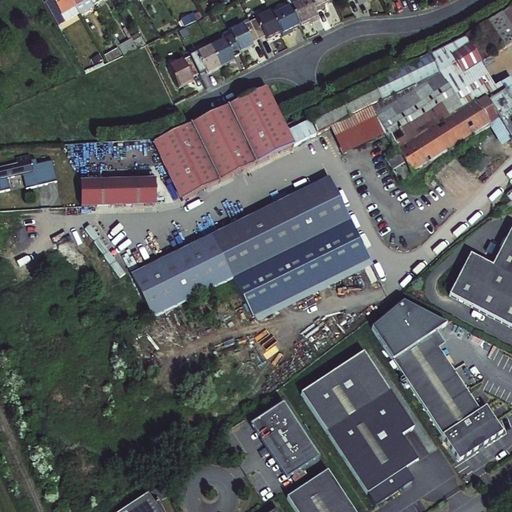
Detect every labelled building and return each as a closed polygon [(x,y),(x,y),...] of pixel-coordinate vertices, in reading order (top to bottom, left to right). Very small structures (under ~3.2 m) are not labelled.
[(81,14),(73,0),(54,0),(55,1),(48,5),(61,26),(81,14)] [(95,6),(91,0),(73,0),(81,14),(95,6)] [(316,13),(309,0),(289,0),(292,6),(301,25),(307,22),(309,25),(319,20),(316,13)] [(333,1),(332,0),(309,0),(316,13),(325,8),(323,5),(333,1)] [(301,25),(292,6),(273,14),(281,31),(284,38),(295,33),(294,29),(301,25)] [(511,9),(466,39),(470,46),(451,58),(463,78),(481,67),(511,47),(511,9)] [(281,31),(273,14),(272,12),(252,22),(261,43),(277,36),(276,34),(281,31)] [(246,51),(261,43),(252,22),(230,33),(238,52),(245,49),(246,51)] [(222,40),(210,47),(219,68),(234,61),(233,58),(239,55),(238,52),(230,33),(228,31),(223,33),(221,38),(222,40)] [(134,38),(135,40),(140,49),(148,45),(141,34),(134,38)] [(470,46),(466,39),(431,57),(462,110),(475,103),(495,90),(481,67),(463,78),(451,58),(470,46)] [(135,40),(120,48),(124,55),(125,57),(140,50),(140,49),(135,40)] [(210,47),(190,57),(198,75),(204,72),(205,75),(219,68),(210,47)] [(110,63),(124,55),(120,48),(106,56),(110,63)] [(198,75),(190,57),(170,66),(179,87),(194,80),(193,78),(198,75)] [(431,57),(373,85),(383,105),(400,97),(439,161),(492,129),(503,147),(511,140),(511,105),(511,104),(506,96),(481,112),(475,103),(462,110),(431,57)] [(511,82),(511,80),(500,87),(506,96),(511,104),(511,103),(511,82)] [(372,111),(387,135),(398,152),(386,159),(400,184),(439,161),(400,97),(383,105),(373,85),(308,117),(312,123),(318,136),(336,128),(372,111)] [(495,90),(475,103),(481,112),(506,96),(500,87),(495,90)] [(268,91),(229,109),(257,167),(295,148),(289,135),(268,91)] [(257,167),(229,109),(192,126),(221,184),(257,167)] [(349,154),(387,135),(372,111),(336,128),(349,154)] [(295,148),(318,136),(312,123),(289,135),(295,148)] [(192,126),(155,144),(183,202),(221,184),(192,126)] [(21,164),(0,168),(0,193),(11,191),(9,179),(32,174),(35,189),(65,182),(61,162),(40,166),(38,160),(36,161),(36,158),(33,159),(32,156),(19,159),(21,164)] [(352,222),(330,179),(215,237),(236,280),(352,222)] [(154,180),(83,183),(84,207),(155,205),(154,180)] [(352,223),(352,222),(236,280),(237,282),(352,223)] [(352,223),(237,282),(258,323),(374,265),(352,223)] [(511,231),(493,268),(471,256),(450,297),(511,328),(511,231)] [(236,280),(215,237),(134,277),(156,320),(236,280)] [(402,299),(372,325),(459,458),(503,429),(478,392),(472,396),(438,346),(445,342),(436,329),(446,322),(402,299)] [(363,351),(300,392),(365,490),(403,464),(416,456),(400,432),(412,424),(363,351)] [(287,479),(318,458),(283,406),(252,426),(287,479)] [(411,477),(403,464),(365,490),(373,502),(411,477)] [(353,511),(326,472),(286,498),(294,511),(353,511)] [(148,493),(119,511),(164,511),(159,500),(155,503),(148,493)]
